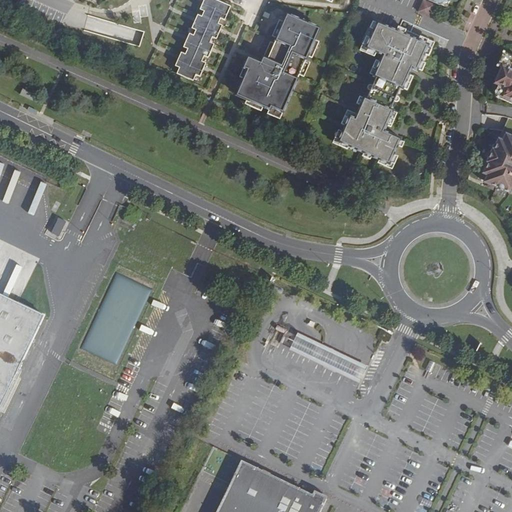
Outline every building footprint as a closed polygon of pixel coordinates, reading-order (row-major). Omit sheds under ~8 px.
[(171,75),(197,86),(205,66),(201,64),(203,60),(207,62),(229,10),(205,0),(203,0),(199,13),(203,14),(200,20),(196,18),(191,32),(194,33),(192,38),(188,36),(182,51),(186,52),(184,57),(180,55),(171,75)] [(422,3),(417,15),(429,20),(434,8),(422,3)] [(282,116),(319,31),(284,16),(272,45),(273,46),(266,62),(261,60),(259,65),(246,59),(241,72),(245,74),(234,99),(269,114),(270,111),(282,116)] [(424,57),(428,47),(417,42),(376,24),(375,27),(373,32),(370,39),(365,51),(381,58),(379,64),(372,78),(372,79),(376,81),(373,87),(370,94),(367,101),(363,100),(362,102),(360,107),(355,117),(354,121),(348,119),(344,128),(342,134),(337,145),(349,150),(377,163),(389,168),(393,157),(397,148),(400,143),(400,141),(383,134),(386,128),(392,114),(393,113),(389,111),(392,104),(395,97),(398,90),(402,92),(402,91),(408,77),(411,71),(416,73),(417,71),(421,63),(424,57)] [(365,51),(370,39),(366,37),(359,53),(374,59),(375,56),(365,51)] [(428,47),(424,57),(427,59),(433,45),(419,39),(417,42),(428,47)] [(493,56),(487,68),(493,71),(497,61),(509,67),(511,61),(496,55),(495,56),(494,56),(493,56)] [(511,68),(509,67),(497,61),(493,71),(487,84),(488,85),(493,87),(490,94),(509,103),(511,104),(511,68)] [(372,78),(379,64),(375,62),(369,76),(372,78)] [(408,77),(402,91),(406,93),(412,79),(408,77)] [(493,87),(488,85),(485,92),(487,99),(507,108),(509,103),(490,94),(493,87)] [(22,91),(20,96),(41,106),(44,101),(22,91)] [(348,119),(354,121),(355,117),(346,113),(340,126),(344,128),(348,119)] [(392,114),(386,128),(390,129),(396,116),(392,114)] [(337,145),(342,134),(338,133),(332,146),(347,153),(349,150),(337,145)] [(511,142),(500,137),(492,155),(490,154),(486,165),(488,166),(479,184),(508,197),(511,188),(511,142)] [(397,159),(393,157),(389,168),(377,163),(376,166),(391,172),(397,159)] [(58,236),(65,221),(57,217),(50,233),(58,236)] [(218,254),(210,270),(242,286),(250,269),(231,260),(230,263),(224,261),(225,257),(218,254)] [(0,404),(35,333),(37,329),(44,315),(0,294),(0,434),(5,424),(0,421),(0,404)] [(82,349),(116,364),(126,341),(123,340),(124,337),(124,330),(119,330),(119,340),(97,341),(90,337),(91,334),(88,334),(82,349)] [(367,365),(297,332),(290,348),(359,381),(367,365)] [(318,511),(324,501),(240,460),(214,511),(318,511)]
